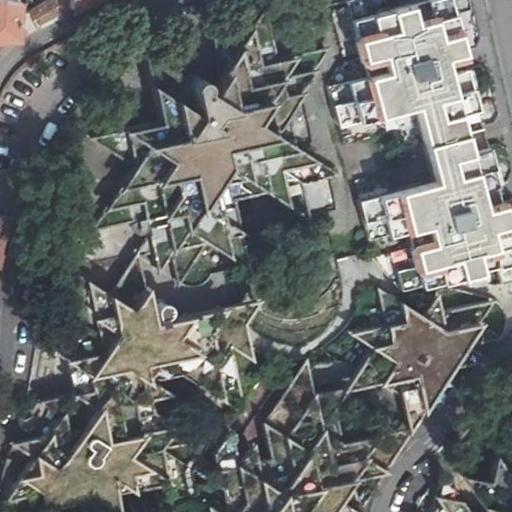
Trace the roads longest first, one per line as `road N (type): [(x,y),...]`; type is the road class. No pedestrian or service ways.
road 1 (residential): [(170,0),(76,64),(30,143),(23,201)]
road 2 (unclassified): [(511,358),(400,478),(385,511)]
road 3 (residential): [(23,201),(0,398)]
road 4 (residential): [(156,0),(71,25),(29,46),(0,76)]
